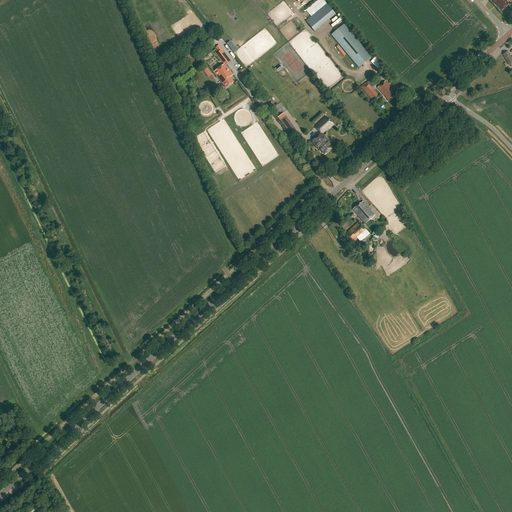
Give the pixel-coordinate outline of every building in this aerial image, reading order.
[(505,0),(492,0),(492,1),(502,11),(509,4),(505,0)] [(327,4),(306,20),(314,31),(336,14),(327,4)] [(331,35),(359,68),(371,57),(344,25),(331,35)] [(196,37),(187,44),(189,47),(198,40),(196,37)] [(226,44),(233,53),(237,50),(230,41),(226,44)] [(334,48),(342,57),(346,54),(338,44),(334,48)] [(224,64),(225,63),(226,65),(231,61),(219,45),(215,48),(219,51),(216,54),(224,64)] [(511,58),(511,59),(508,52),(500,56),(506,67),(511,63),(511,58)] [(377,61),(374,65),(381,72),(384,69),(377,61)] [(214,72),(215,74),(224,86),(226,88),(233,83),(230,78),(233,75),(225,64),(214,72)] [(186,66),(179,71),(181,75),(189,69),(186,66)] [(244,69),(240,72),(245,78),(249,75),(244,69)] [(360,87),(363,90),(371,99),(372,100),(377,95),(376,94),(371,88),(376,85),(373,81),(368,85),(366,82),(360,87)] [(392,89),(385,82),(377,89),(384,96),(386,97),(385,98),(389,102),(396,96),(395,94),(396,94),(394,91),(393,92),(391,90),(392,89)] [(286,117),(280,121),(290,135),(296,130),(286,117)] [(333,124),(326,117),(315,127),(321,133),(312,142),(321,151),(322,151),(325,154),(331,148),(330,147),(332,145),(322,134),(333,124)] [(375,215),(363,202),(360,204),(360,203),(352,210),(365,224),(375,215)] [(360,241),(368,233),(359,222),(345,235),(352,243),(357,238),(359,240),(360,241)] [(359,240),(349,249),(354,254),(364,246),(360,241),(359,240)]
